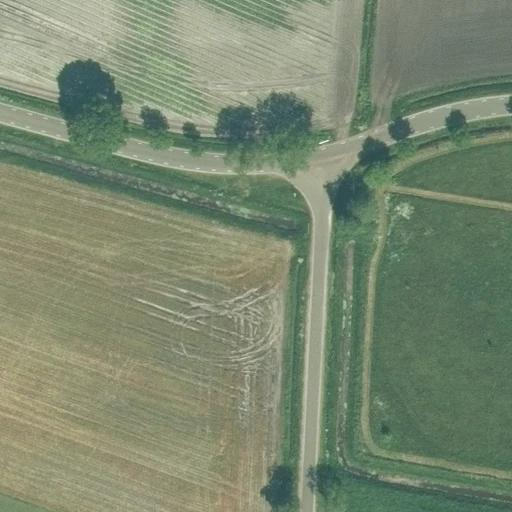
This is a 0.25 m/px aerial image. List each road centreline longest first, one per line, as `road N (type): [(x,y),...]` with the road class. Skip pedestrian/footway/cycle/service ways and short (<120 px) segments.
road 1 (unclassified): [(302,511),(314,401),(321,156)]
road 2 (tertiary): [(321,156),(191,160),(0,111)]
road 3 (tertiary): [(321,156),(397,129),(511,105)]
